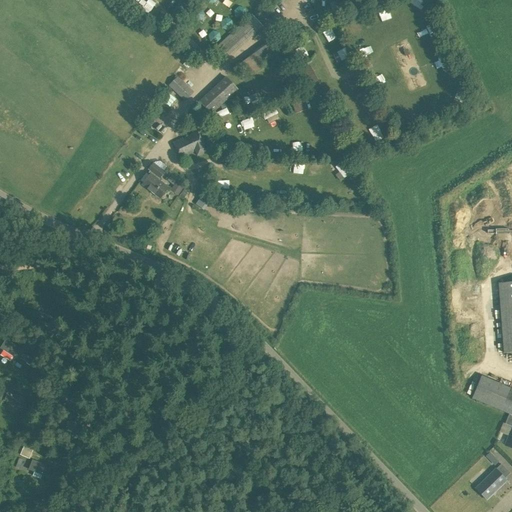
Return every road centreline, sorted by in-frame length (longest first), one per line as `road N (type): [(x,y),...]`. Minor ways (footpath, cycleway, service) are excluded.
road 1 (unclassified): [(423,511),(220,303),(0,194)]
road 2 (track): [(0,315),(36,323),(55,338),(65,404),(119,475),(267,350)]
road 3 (unknown): [(85,236),(229,63),(302,8)]
